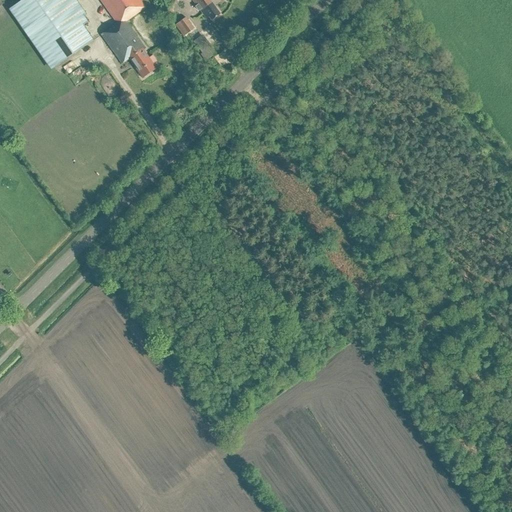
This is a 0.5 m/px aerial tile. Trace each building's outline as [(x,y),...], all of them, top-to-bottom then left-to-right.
[(79,20),(72,10),(64,0),(23,0),(11,9),(52,69),(93,40),(82,25),(84,24),(81,19),(79,20)] [(99,0),(116,24),(100,35),(121,64),(129,58),(143,77),(155,69),(141,50),(144,48),(125,22),(144,8),(138,0),(99,0)] [(220,14),(209,0),(192,0),(206,20),(209,18),(211,21),(220,14)] [(186,17),(175,25),(184,36),(194,28),(186,17)] [(200,33),(194,39),(201,47),(208,42),(200,33)]
